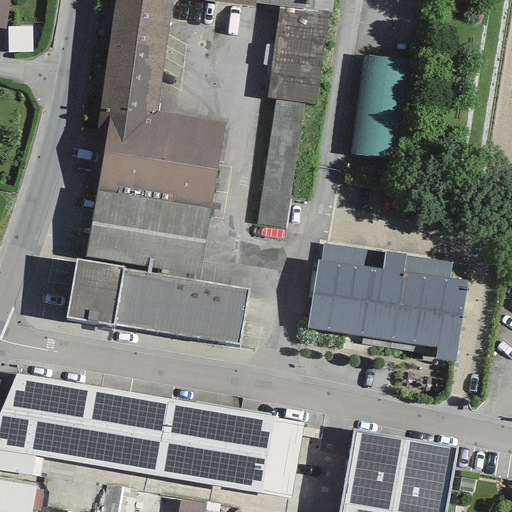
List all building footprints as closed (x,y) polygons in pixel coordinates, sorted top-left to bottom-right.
[(9,0),(0,0),(0,28),(5,29),(9,0)] [(114,0),(101,103),(157,111),(171,0),(114,0)] [(255,0),(255,2),(279,5),(313,10),(314,0),(255,0)] [(334,0),(314,0),(313,10),(329,12),(332,13),(334,0)] [(313,10),(279,5),(266,99),(275,100),(304,105),(316,106),(329,12),(313,10)] [(32,26),(7,27),(8,53),(33,53),(32,26)] [(409,61),(364,54),(349,158),(394,164),(409,61)] [(285,230),(304,105),(275,100),(256,225),(285,230)] [(225,123),(157,111),(101,103),(96,130),(107,132),(97,190),(211,210),(225,123)] [(211,210),(97,190),(85,257),(199,276),(211,210)] [(321,261),(316,260),(306,329),(437,348),(435,359),(454,362),(466,282),(449,279),(451,263),(406,256),(406,255),(385,251),(384,253),(324,244),(321,261)] [(248,290),(123,269),(124,266),(77,259),(66,320),(112,327),(113,323),(239,344),(248,290)] [(273,415),(16,374),(0,410),(0,450),(36,456),(260,494),(273,419),(273,415)] [(303,424),(273,419),(260,494),(291,499),(303,424)] [(445,511),(457,448),(353,429),(338,511),(445,511)] [(0,470),(32,476),(36,456),(0,450),(0,470)] [(37,486),(0,480),(0,511),(31,511),(32,509),(37,486)] [(134,511),(138,491),(107,486),(102,511),(134,511)] [(204,511),(206,503),(180,499),(177,511),(204,511)]
